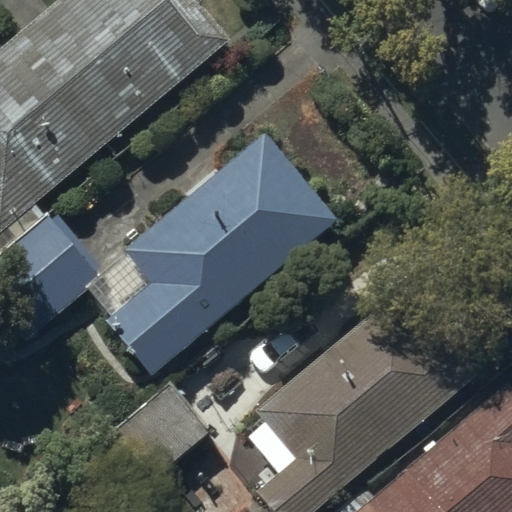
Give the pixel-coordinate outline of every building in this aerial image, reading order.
[(0,234),(226,49),(185,0),(66,0),(0,54),(0,234)] [(45,224),(2,258),(55,321),(84,296),(107,323),(102,327),(150,384),(247,303),(241,295),(309,238),(245,161),(97,285),(45,224)] [(405,301),(255,421),(294,468),(254,501),(263,511),(324,511),(476,386),(405,301)] [(168,389),(107,435),(149,489),(210,441),(168,389)] [(402,488),(371,511),(511,511),(511,404),(504,395),(398,484),(402,488)]
